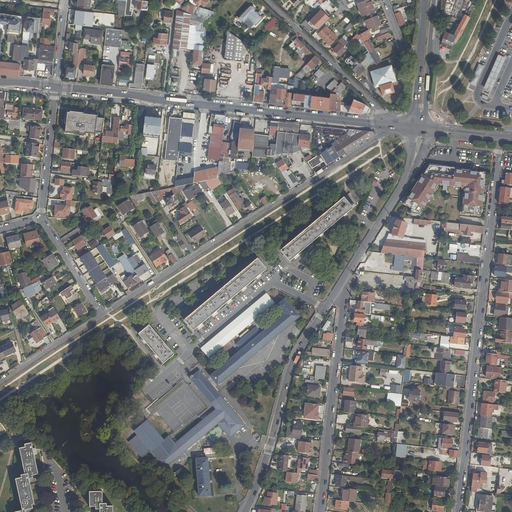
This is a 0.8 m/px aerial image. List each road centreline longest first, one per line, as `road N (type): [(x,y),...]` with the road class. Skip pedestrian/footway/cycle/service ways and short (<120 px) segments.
road 1 (residential): [(458,511),(495,136)]
road 2 (residential): [(396,125),(103,313)]
road 3 (secondary): [(396,125),(55,89)]
road 4 (residential): [(344,277),(319,511)]
road 5 (secondary): [(245,511),(289,372),(325,308)]
road 6 (residential): [(396,125),(265,0)]
road 7 (residential): [(40,218),(55,89)]
road 8 (secondary): [(344,277),(411,166)]
road 9 (secondary): [(425,128),(433,0)]
road 10 (residential): [(103,313),(0,382)]
